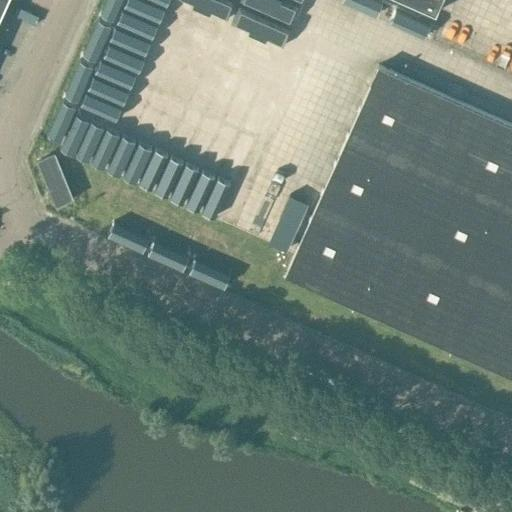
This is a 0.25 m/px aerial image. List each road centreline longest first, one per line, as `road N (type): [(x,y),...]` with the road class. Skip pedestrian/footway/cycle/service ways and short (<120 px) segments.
road 1 (unclassified): [(511,436),(27,223)]
road 2 (unclassified): [(0,159),(71,0)]
